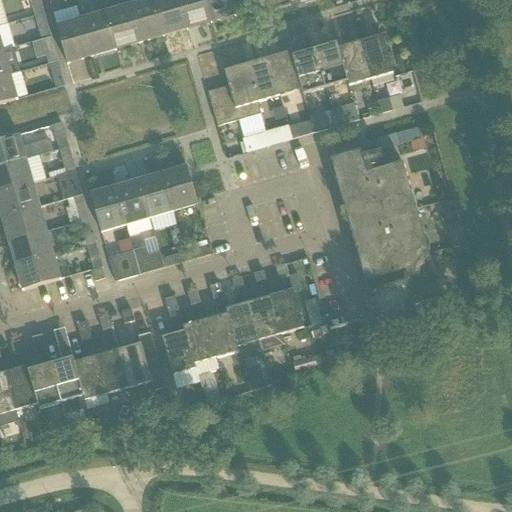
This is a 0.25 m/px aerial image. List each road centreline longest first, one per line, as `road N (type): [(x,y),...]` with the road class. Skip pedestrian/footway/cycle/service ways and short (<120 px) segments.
road 1 (residential): [(0,329),(316,239),(339,313)]
road 2 (unclassified): [(499,511),(222,473),(139,472)]
road 3 (unclassified): [(0,500),(139,472)]
